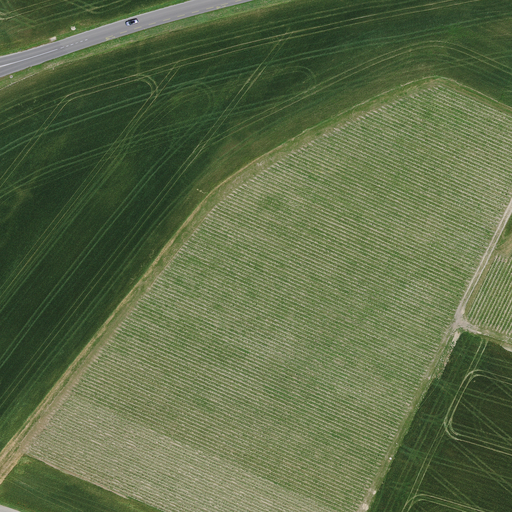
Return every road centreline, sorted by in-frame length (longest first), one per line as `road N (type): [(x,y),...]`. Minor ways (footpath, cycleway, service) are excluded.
road 1 (track): [(0,466),(229,186),(341,120),(431,82),(447,81),(511,110)]
road 2 (tertiary): [(0,66),(223,0)]
road 3 (track): [(454,323),(363,511)]
road 4 (track): [(511,205),(454,323)]
